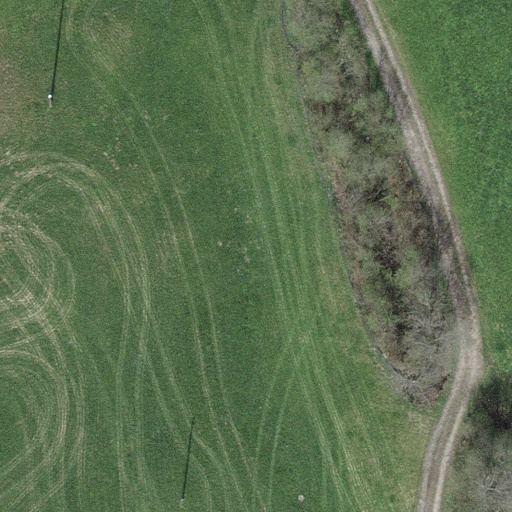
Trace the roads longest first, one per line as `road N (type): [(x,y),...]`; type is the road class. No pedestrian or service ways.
road 1 (track): [(464,370),(442,252),(348,0)]
road 2 (track): [(419,511),(431,442),(464,370)]
